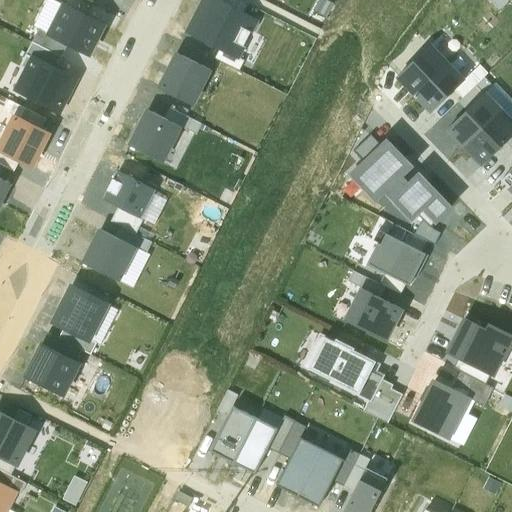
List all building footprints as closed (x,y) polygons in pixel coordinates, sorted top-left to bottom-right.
[(214,1),(213,0),(203,0),(187,32),(219,48),(237,57),(255,21),(243,15),(214,1)] [(239,0),(214,0),(214,1),(243,15),(248,5),(239,0)] [(103,26),(64,6),(49,34),(68,44),(89,54),(103,26)] [(68,44),(49,34),(38,29),(32,42),(61,57),(68,44)] [(32,42),(25,54),(63,74),(66,69),(57,64),(61,57),(32,42)] [(446,64),(429,46),(397,77),(414,94),(446,64)] [(237,57),(219,48),(214,59),(239,72),(244,61),(237,57)] [(210,70),(176,53),(158,89),(192,106),(210,70)] [(26,70),(15,90),(59,112),(75,80),(63,74),(25,54),(19,66),(26,70)] [(446,64),(414,94),(430,111),(462,81),(446,64)] [(484,94),(447,129),(464,146),(500,111),(484,94)] [(179,126),(147,110),(129,146),(161,162),(179,126)] [(464,146),(482,165),(511,136),(511,123),(500,111),(464,146)] [(48,134),(15,117),(0,145),(0,151),(30,167),(48,134)] [(353,152),(363,162),(380,145),(370,136),(353,152)] [(363,162),(350,175),(376,201),(385,192),(411,219),(416,214),(423,222),(429,228),(451,207),(418,174),(416,176),(409,169),(412,166),(386,140),(380,145),(363,162)] [(511,191),(511,169),(501,180),(511,191)] [(154,189),(118,171),(114,180),(112,179),(106,191),(108,192),(104,200),(139,218),(154,189)] [(0,178),(0,201),(9,184),(0,178)] [(441,235),(429,228),(423,222),(420,225),(414,235),(436,246),(441,235)] [(83,263),(117,281),(135,247),(100,229),(83,263)] [(425,254),(378,230),(373,240),(377,243),(366,264),(409,286),(425,254)] [(71,286),(53,323),(63,328),(88,341),(107,305),(71,286)] [(401,309),(362,289),(345,321),(384,341),(401,309)] [(88,341),(63,328),(58,339),(80,350),(90,355),(96,343),(100,345),(118,310),(107,305),(88,341)] [(486,332),(465,321),(460,331),(459,331),(448,352),(492,374),(500,357),(502,358),(511,338),(511,337),(499,331),(498,333),(488,328),(486,332)] [(47,333),(41,345),(73,362),(80,350),(58,339),(47,333)] [(333,342),(324,337),(308,369),(330,380),(329,383),(346,391),(347,389),(368,400),(370,401),(381,379),(383,375),(370,369),(374,362),(351,351),(352,349),(335,340),(333,342)] [(26,376),(63,395),(78,365),(73,362),(41,345),(26,376)] [(460,372),(451,389),(467,398),(484,406),(493,388),(460,372)] [(370,401),(368,400),(362,411),(387,424),(402,395),(391,389),(393,385),(381,379),(370,401)] [(451,389),(434,381),(413,421),(447,438),(467,398),(451,389)] [(209,451),(233,463),(256,418),(232,406),(209,451)] [(0,456),(16,465),(34,431),(0,413),(0,456)] [(233,463),(254,474),(277,429),(256,418),(233,463)] [(278,454),(289,459),(300,438),(305,427),(295,422),(278,454)] [(321,448),(300,438),(289,459),(276,485),(297,496),(321,448)] [(321,448),(297,496),(319,507),(332,481),(343,460),(321,448)] [(343,460),(332,481),(343,486),(359,454),(348,449),(343,460)] [(369,511),(387,479),(365,468),(342,511),(369,511)] [(0,511),(4,511),(16,491),(0,483),(0,511)]
